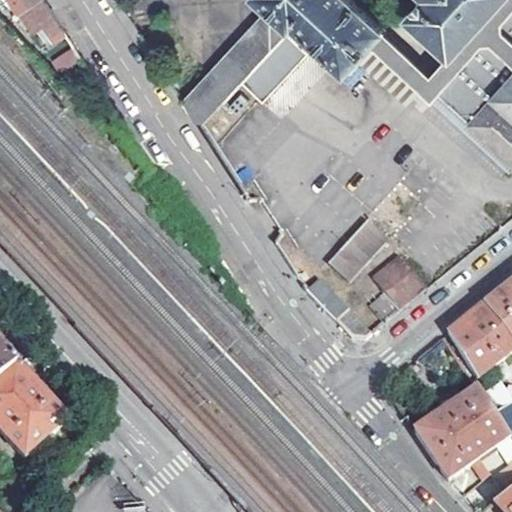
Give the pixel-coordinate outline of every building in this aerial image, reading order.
[(11,0),(32,32),(42,25),(52,41),(65,33),(44,0),(11,0)] [(511,0),(264,0),(273,7),(184,105),(199,128),(241,81),(265,102),(309,52),(287,32),(296,21),(351,70),(360,59),(375,43),(424,88),(434,98),(439,93),(472,124),(471,125),(511,162),(511,0)] [(375,43),(360,59),(410,103),(424,88),(375,43)] [(51,61),(58,74),(79,62),(72,49),(51,61)] [(385,246),(364,227),(339,255),(327,268),(347,286),(385,246)] [(369,308),(384,325),(427,291),(400,259),(373,281),(384,294),(369,308)] [(305,293),(336,324),(347,313),(318,282),(305,293)] [(485,307),(511,341),(511,285),(509,287),(485,307)] [(467,322),(450,335),(479,381),(511,355),(511,341),(485,307),(467,322)] [(367,339),(370,336),(347,313),(336,324),(352,340),(367,339)] [(435,348),(442,356),(452,347),(446,339),(435,348)] [(10,357),(0,345),(0,380),(18,365),(10,357)] [(18,365),(0,380),(0,434),(25,462),(69,422),(18,365)] [(511,378),(498,388),(511,406),(511,405),(511,378)] [(420,427),(453,479),(511,440),(511,438),(497,416),(488,402),(479,389),(420,427)] [(497,416),(505,410),(497,397),(488,402),(497,416)] [(483,511),(484,511),(494,505),(480,490),(477,493),(472,489),(467,494),(483,511)] [(511,511),(511,493),(501,500),(511,511)]
